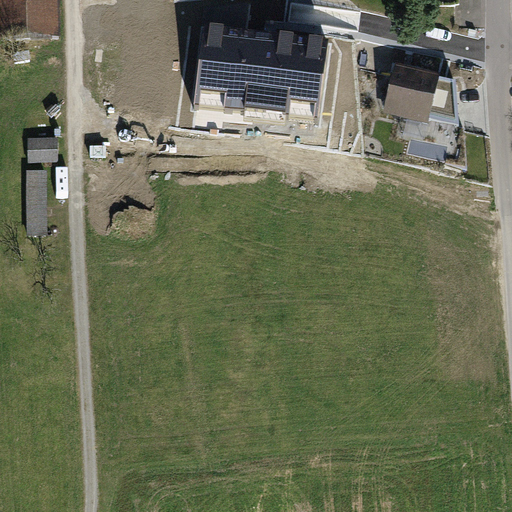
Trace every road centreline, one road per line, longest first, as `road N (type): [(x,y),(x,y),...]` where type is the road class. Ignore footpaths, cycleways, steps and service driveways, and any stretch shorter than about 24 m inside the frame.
road 1 (track): [(93,511),(71,0)]
road 2 (unclassified): [(511,250),(499,51)]
